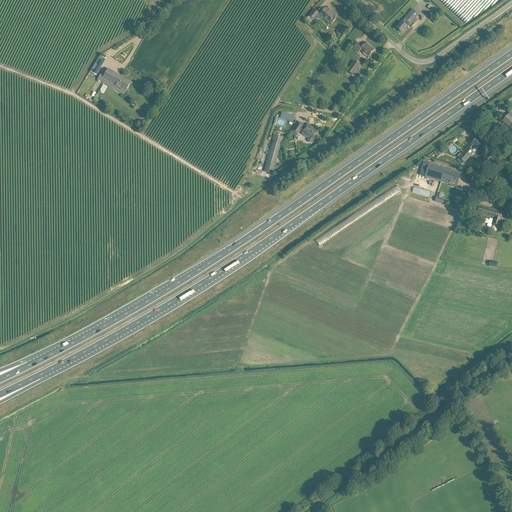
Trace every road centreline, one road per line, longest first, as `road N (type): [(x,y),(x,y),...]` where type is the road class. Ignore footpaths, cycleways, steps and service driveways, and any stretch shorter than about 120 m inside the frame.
road 1 (motorway): [(511,53),(231,248),(29,365)]
road 2 (motorway): [(54,367),(252,250),(511,69)]
road 3 (unknown): [(0,62),(74,95),(240,196)]
